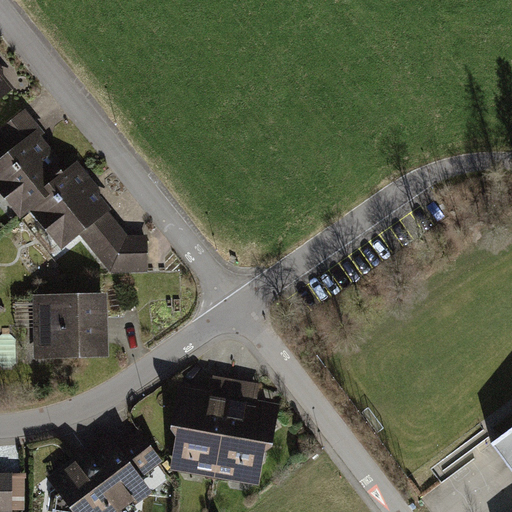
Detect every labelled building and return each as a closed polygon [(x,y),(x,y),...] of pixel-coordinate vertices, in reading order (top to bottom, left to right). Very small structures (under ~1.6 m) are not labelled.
[(41,134),(24,113),(0,132),(1,134),(0,134),(0,151),(9,144),(16,152),(0,164),(0,187),(8,197),(17,190),(30,205),(63,178),(33,140),(41,134)] [(63,178),(30,205),(49,228),(58,221),(71,236),(79,229),(95,249),(119,230),(103,211),(105,209),(73,170),(63,178)] [(116,240),(99,253),(112,269),(145,268),(145,239),(116,240)] [(102,299),(37,301),(39,353),(68,353),(68,346),(104,345),(102,299)] [(185,388),(179,392),(176,409),(185,422),(182,434),(178,436),(176,449),(181,454),(190,456),(200,469),(215,473),(230,388),(231,381),(214,378),(210,399),(195,396),(196,389),(185,388)] [(256,393),(230,388),(215,473),(231,475),(243,466),(254,467),(261,463),(262,452),(259,448),(261,435),(274,427),(260,408),(254,407),(256,393)] [(511,511),(511,428),(491,444),(511,471),(511,511)] [(67,479),(58,486),(62,492),(55,497),(54,511),(57,511),(119,511),(118,509),(132,498),(126,491),(127,479),(134,480),(158,461),(139,437),(113,457),(101,456),(100,458),(97,458),(94,458),(92,459),(90,461),(89,463),(79,462),(63,474),(67,479)] [(0,506),(9,507),(10,477),(0,476),(0,506)]
